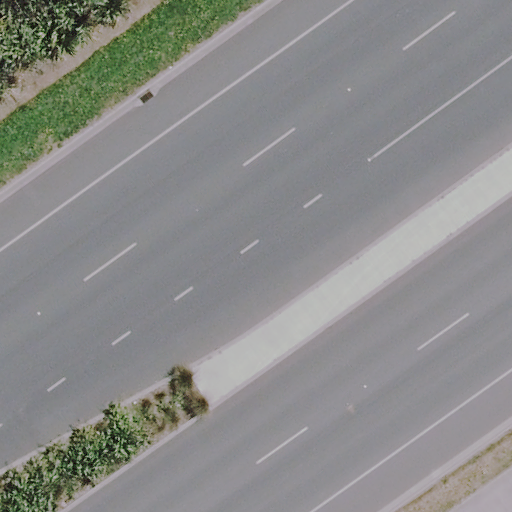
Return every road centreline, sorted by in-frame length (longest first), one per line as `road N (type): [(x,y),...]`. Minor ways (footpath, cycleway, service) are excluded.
road 1 (secondary): [(0,287),(396,0)]
road 2 (secondary): [(511,246),(147,511)]
